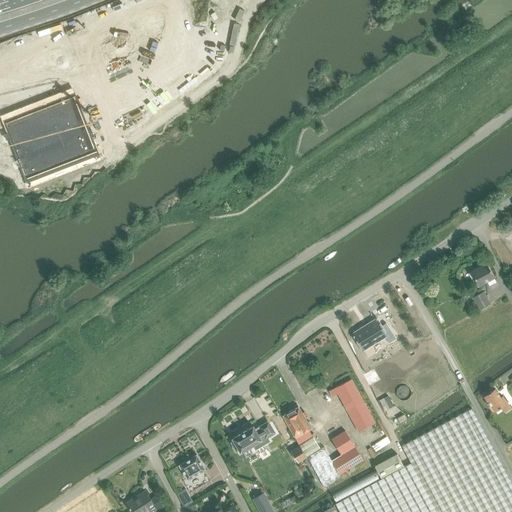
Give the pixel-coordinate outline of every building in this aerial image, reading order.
[(479,285),(494,277),(487,262),(471,271),(479,285)] [(479,309),(490,303),(484,291),(472,297),(479,309)] [(389,342),(396,338),(386,323),(380,327),(375,320),(354,333),(364,349),(385,336),(389,342)] [(352,379),(330,391),(333,397),(338,394),(358,431),(375,422),(352,379)] [(505,413),(511,409),(504,398),(502,399),(496,390),(491,393),(491,392),(486,395),(487,396),(485,397),(495,412),(501,408),(505,413)] [(299,406),(284,416),(286,420),(296,438),(299,443),(312,436),(309,430),(312,428),(311,426),(311,424),(310,422),(308,421),(299,406)] [(338,511),(511,511),(511,484),(471,409),(401,447),(410,464),(334,504),(338,511)] [(407,420),(405,415),(398,419),(400,424),(407,420)] [(235,440),(232,442),(237,450),(240,448),(241,450),(241,451),(242,451),(246,458),(258,451),(259,453),(268,448),(266,446),(274,441),(273,438),(280,434),(272,421),(269,423),(269,422),(268,421),(267,421),(267,422),(260,426),(259,426),(259,427),(255,429),(254,426),(253,425),(252,426),(246,430),(240,433),(233,437),(234,438),(235,440)] [(341,476),(339,473),(362,458),(345,431),(331,439),(340,454),(331,460),(323,447),(307,457),(325,488),(341,476)] [(312,437),(299,445),(307,457),(320,448),(312,437)] [(299,445),(290,451),(298,462),(307,457),(299,445)] [(190,492),(210,480),(204,469),(205,468),(197,454),(179,465),(187,478),(183,480),(190,492)] [(403,466),(397,455),(375,466),(381,478),(403,466)] [(185,489),(177,494),(184,506),(192,501),(185,489)] [(153,511),(164,506),(158,496),(151,500),(146,491),(136,497),(135,497),(127,501),(133,511),(144,511),(151,508),(153,511)] [(260,511),(274,511),(264,493),(253,499),(260,511)] [(290,497),(280,502),(283,508),(293,503),(290,497)]
